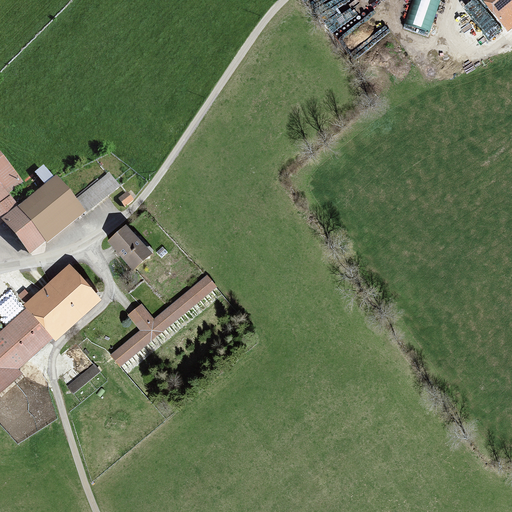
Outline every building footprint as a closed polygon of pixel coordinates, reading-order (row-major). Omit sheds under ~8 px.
[(511,27),(511,0),(480,0),(507,31),(511,27)] [(0,155),(0,224),(3,222),(0,219),(18,204),(9,194),(23,183),(0,155)] [(56,174),(18,204),(0,219),(3,222),(30,254),(46,241),(47,243),(85,211),(56,174)] [(151,254),(125,226),(107,242),(133,271),(151,254)] [(97,302),(69,270),(24,310),(27,312),(51,339),(53,342),(97,302)] [(218,286),(208,273),(154,318),(141,303),(127,314),(140,330),(111,354),(121,366),(218,286)] [(51,339),(27,312),(0,335),(0,393),(21,375),(16,370),(51,339)]
